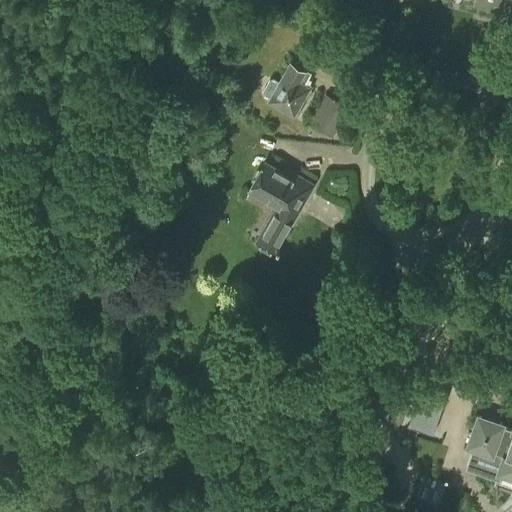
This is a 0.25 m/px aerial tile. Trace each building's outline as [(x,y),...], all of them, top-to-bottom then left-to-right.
[(329,28),(329,29),(329,30),(329,31),(329,32),(329,33),(330,33),(330,34),(330,35),(331,35),(331,36),(332,36),(332,37),(333,38),(334,38),(334,39),(335,39),(336,39),(336,40),(337,40),(338,40),(339,40),(340,40),(341,40),(342,40),(343,40),(344,39),(345,39),(346,39),(346,38),(347,38),(347,37),(348,37),(348,36),(349,36),(349,35),(350,35),(350,34),(350,33),(351,32),(351,31),(351,30),(351,29),(351,28),(351,27),(351,26),(351,25),(350,25),(350,24),(350,23),(349,23),(349,22),(348,21),(347,21),(347,20),(346,19),(345,19),(344,18),(343,18),(342,18),(341,18),(340,18),(339,18),(338,18),(337,18),(336,18),(335,19),(334,19),(333,20),(332,21),(331,22),(331,23),(330,23),(330,24),(329,25),(329,26),(329,27),(329,28)] [(346,53),(334,46),(329,55),(341,62),(346,53)] [(309,87),(298,80),(304,70),(290,62),(279,81),(273,77),(269,79),(262,91),(263,95),(269,98),(268,99),(293,114),(309,87)] [(330,136),(348,107),(327,94),(308,123),(330,136)] [(285,172),(266,161),(251,187),(278,203),(258,239),(274,248),(296,210),(311,183),(286,169),(285,172)] [(483,392),(494,360),(472,353),(461,385),(483,392)] [(511,428),(503,425),(504,423),(480,415),(478,418),(469,444),(493,453),(494,450),(506,454),(501,469),(511,472),(511,428)]
